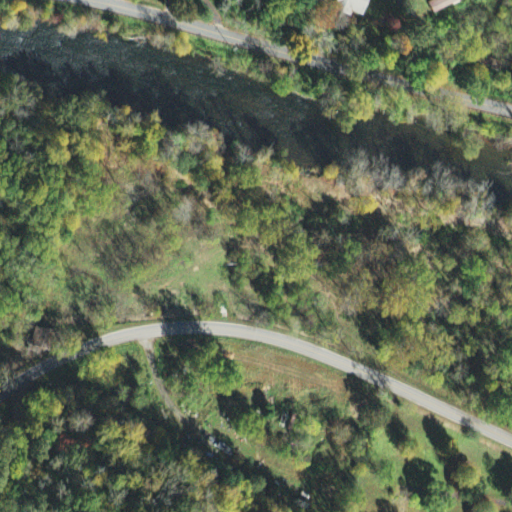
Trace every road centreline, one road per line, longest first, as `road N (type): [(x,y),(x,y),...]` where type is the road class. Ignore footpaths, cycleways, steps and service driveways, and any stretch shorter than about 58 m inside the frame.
road 1 (tertiary): [(0,395),(51,361),(107,338),(217,326),(330,357),(511,439)]
road 2 (residential): [(86,0),(511,110)]
